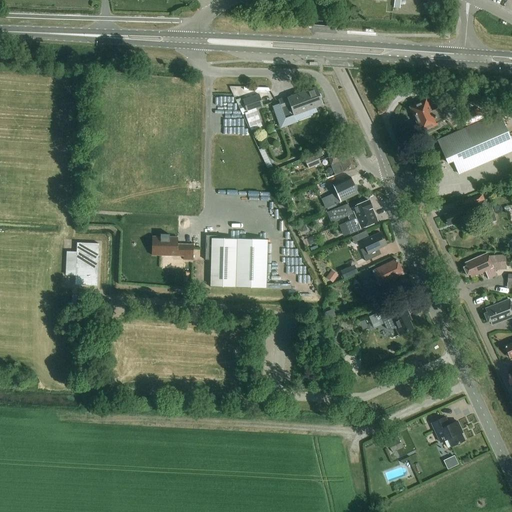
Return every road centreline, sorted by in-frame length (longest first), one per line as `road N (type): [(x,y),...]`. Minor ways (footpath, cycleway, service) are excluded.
road 1 (track): [(469,383),(364,429),(107,417)]
road 2 (secondary): [(187,45),(463,64)]
road 3 (secondary): [(464,51),(188,35)]
road 4 (tertiary): [(187,45),(209,70),(319,77),(359,155),(389,182)]
road 5 (tertiary): [(389,182),(309,0)]
road 6 (residential): [(463,290),(383,114)]
road 7 (tertiary): [(511,476),(433,303)]
road 8 (tertiary): [(433,303),(404,244),(389,182)]
